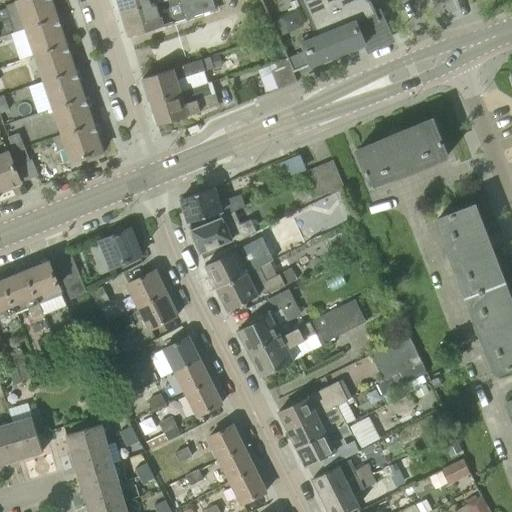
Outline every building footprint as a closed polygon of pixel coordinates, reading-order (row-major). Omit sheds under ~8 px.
[(16,33),(27,29),(58,18),(51,0),(23,0),(7,5),(8,7),(15,30),(16,33)] [(118,0),(123,14),(166,0),(118,0)] [(166,0),(123,14),(130,36),(218,8),(215,0),(166,0)] [(297,0),(291,3),(294,9),(300,7),(297,0)] [(302,0),(318,35),(304,42),(307,49),(314,64),(314,65),(364,43),(358,29),(364,26),(362,22),(377,15),(379,21),(381,21),(371,0),(370,0),(368,1),(367,0),(302,0)] [(67,45),(58,18),(27,29),(36,55),(67,45)] [(67,45),(36,55),(45,82),(76,71),(67,45)] [(294,72),(314,64),(307,49),(288,58),(291,65),(294,72)] [(219,54),(211,57),(213,68),(222,65),(219,54)] [(150,102),(181,92),(178,79),(190,75),(205,70),(202,59),(186,64),(143,78),(150,102)] [(291,65),(272,72),(279,90),(299,83),(291,65)] [(76,71),(45,82),(54,109),(85,99),(76,71)] [(181,92),(150,102),(158,126),(189,115),(201,110),(218,103),(215,94),(185,103),(181,92)] [(4,95),(0,96),(0,113),(10,109),(4,95)] [(85,99),(54,109),(63,135),(94,125),(85,99)] [(433,119),(357,150),(372,187),(448,156),(433,119)] [(94,125),(63,135),(72,162),(88,157),(90,160),(100,157),(99,153),(103,151),(94,125)] [(17,153),(28,149),(22,133),(11,137),(17,153)] [(28,149),(17,153),(27,180),(38,175),(28,149)] [(0,155),(0,190),(21,182),(8,152),(0,155)] [(321,166),(331,190),(333,194),(346,188),(334,160),(321,166)] [(331,190),(321,166),(308,171),(318,196),(331,190)] [(224,215),(234,210),(244,205),(240,193),(219,200),(214,187),(181,198),(189,221),(222,210),(224,215)] [(467,296),(504,282),(475,205),(438,219),(467,296)] [(234,210),(224,215),(191,229),(201,252),(232,239),(234,244),(257,232),(251,218),(239,223),(234,210)] [(116,234),(101,240),(112,267),(142,255),(131,228),(126,229),(125,225),(114,230),(116,234)] [(217,287),(259,267),(300,246),(296,236),(270,249),(268,245),(240,259),(235,249),(206,264),(217,287)] [(71,252),(55,259),(72,299),(87,291),(71,252)] [(27,270),(40,302),(63,293),(50,260),(27,270)] [(259,267),(217,287),(219,291),(218,292),(221,297),(223,298),(228,310),(270,289),(271,292),(301,277),(295,265),(265,280),(259,267)] [(4,279),(17,312),(40,302),(27,270),(4,279)] [(139,306),(167,293),(155,270),(128,284),(139,306)] [(0,280),(0,318),(17,312),(4,279),(0,280)] [(511,301),(504,282),(467,296),(496,372),(511,366),(511,301)] [(102,286),(91,292),(99,308),(110,302),(102,286)] [(292,287),(272,297),(279,309),(283,307),(289,320),(308,310),(298,291),(295,293),(292,287)] [(167,293),(139,306),(151,329),(178,315),(167,293)] [(355,327),(344,305),(333,310),(323,315),(334,338),(344,332),(355,327)] [(249,352),(280,336),(269,314),(238,329),(249,352)] [(312,321),(280,336),(249,352),(261,376),(293,359),(288,348),(318,333),(312,321)] [(67,329),(53,334),(58,346),(72,340),(67,329)] [(122,352),(132,347),(126,332),(115,337),(122,352)] [(383,381),(389,378),(422,361),(409,333),(370,353),(383,381)] [(58,346),(53,334),(40,340),(45,351),(58,346)] [(176,370),(200,359),(189,337),(165,349),(170,357),(157,363),(164,376),(176,370)] [(137,374),(149,367),(144,359),(149,357),(143,345),(126,355),(137,374)] [(8,353),(12,364),(26,358),(22,347),(8,353)] [(0,368),(12,364),(8,353),(0,355),(0,368)] [(200,359),(176,370),(187,392),(211,380),(200,359)] [(125,376),(118,360),(105,367),(112,383),(125,376)] [(427,371),(422,361),(389,378),(394,388),(427,371)] [(33,364),(25,367),(29,378),(38,375),(33,364)] [(29,378),(25,367),(16,370),(20,382),(29,378)] [(16,370),(8,373),(13,385),(20,382),(16,370)] [(114,386),(119,396),(132,390),(127,379),(114,386)] [(211,380),(187,392),(199,415),(222,403),(211,380)] [(316,414),(336,404),(347,399),(338,380),(279,410),(288,428),(316,414)] [(152,409),(165,404),(161,394),(149,400),(152,409)] [(297,446),(345,422),(336,404),(316,414),(288,428),(297,446)] [(12,422),(22,457),(43,451),(32,416),(12,422)] [(166,432),(178,427),(173,416),(161,422),(166,432)] [(0,425),(0,452),(3,463),(22,457),(12,422),(0,425)] [(345,422),(297,446),(306,465),(321,457),(326,467),(359,450),(354,441),(335,451),(329,440),(332,439),(336,439),(350,432),(345,422)] [(73,454),(108,444),(102,423),(67,434),(73,454)] [(209,435),(220,458),(244,446),(232,423),(209,435)] [(393,433),(389,425),(378,430),(382,438),(393,433)] [(120,431),(124,439),(135,433),(131,426),(120,431)] [(135,433),(124,439),(128,446),(138,440),(135,433)] [(108,444),(73,454),(78,473),(113,463),(108,444)] [(180,462),(192,456),(187,446),(175,453),(180,462)] [(244,446),(220,458),(231,480),(255,468),(244,446)] [(323,498),(371,473),(383,467),(380,461),(368,468),(361,453),(312,477),(323,498)] [(449,483),(471,473),(464,458),(442,468),(449,483)] [(136,468),(140,476),(152,470),(148,462),(136,468)] [(399,468),(396,462),(388,466),(391,472),(399,468)] [(113,463),(78,473),(84,492),(119,482),(113,463)] [(204,478),(199,468),(186,475),(191,484),(204,478)] [(255,468),(231,480),(243,503),(267,492),(255,468)] [(152,470),(140,476),(144,484),(156,478),(152,470)] [(375,481),(371,473),(323,498),(329,511),(343,511),(358,504),(353,493),(375,481)] [(119,482),(84,492),(90,511),(125,501),(119,482)] [(489,511),(481,496),(467,504),(471,511),(489,511)] [(155,507),(157,511),(163,511),(171,508),(166,500),(155,507)] [(127,511),(125,501),(90,511),(89,511),(127,511)] [(419,511),(415,502),(395,511),(419,511)] [(205,511),(222,511),(217,503),(204,509),(205,511)]
